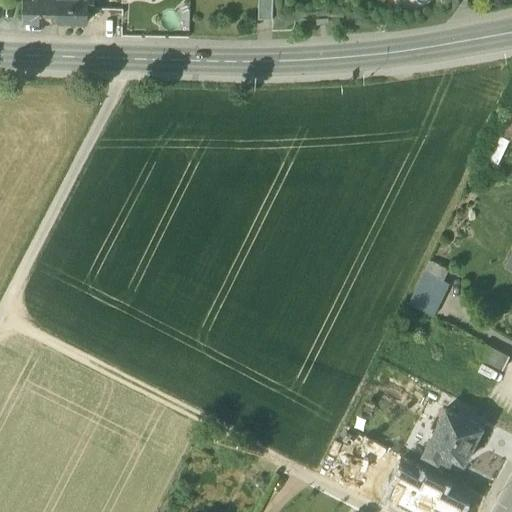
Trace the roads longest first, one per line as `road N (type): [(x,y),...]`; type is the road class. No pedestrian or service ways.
road 1 (secondary): [(511,33),(381,55),(270,62),(0,55)]
road 2 (track): [(0,319),(319,485)]
road 3 (track): [(0,318),(115,93),(123,60)]
